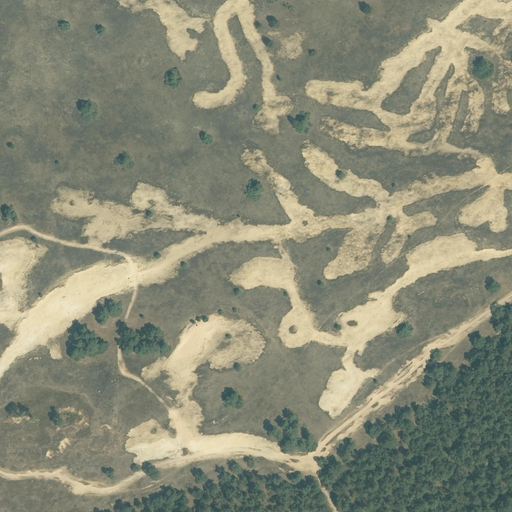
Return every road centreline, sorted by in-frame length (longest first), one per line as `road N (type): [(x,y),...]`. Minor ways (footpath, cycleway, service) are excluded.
road 1 (unknown): [(0,472),(55,475),(100,491),(203,454),(312,456),(436,346),(511,295)]
road 2 (track): [(0,233),(31,226),(130,260),(136,287),(120,365),(175,417),(196,456)]
